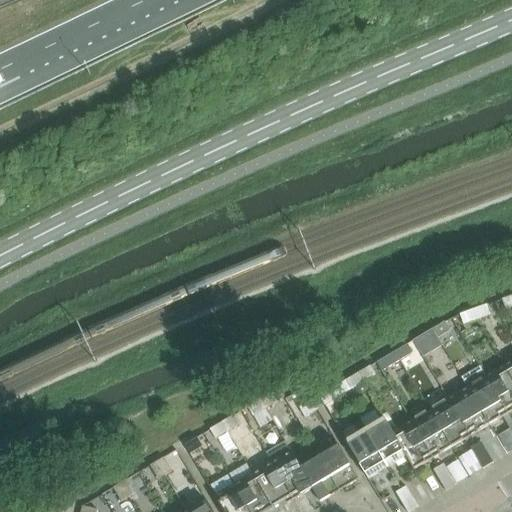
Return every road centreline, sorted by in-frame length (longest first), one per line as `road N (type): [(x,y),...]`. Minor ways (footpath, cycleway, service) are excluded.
road 1 (secondary): [(0,258),(297,113),(511,23)]
road 2 (motorway): [(0,84),(160,0)]
road 3 (motorway): [(0,68),(150,0)]
